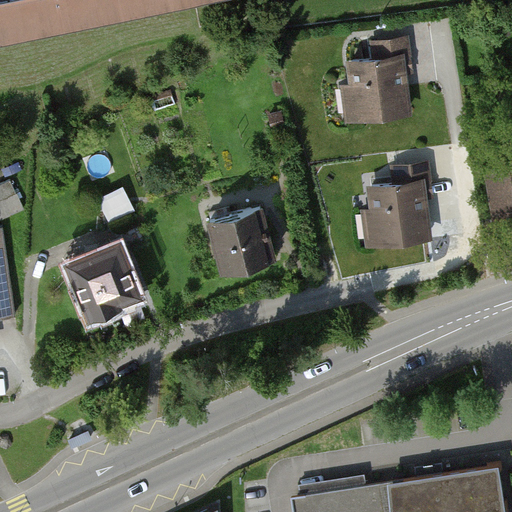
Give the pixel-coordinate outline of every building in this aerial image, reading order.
[(0,0),(0,36),(175,0),(0,0)] [(419,52),(351,61),(359,127),(428,118),(419,52)] [(20,180),(0,188),(0,221),(2,225),(34,211),(20,180)] [(442,180),(372,188),(379,251),(449,243),(442,180)] [(286,202),(229,218),(244,273),(301,257),(286,202)] [(14,227),(0,228),(0,317),(2,318),(27,314),(14,227)] [(145,238),(91,259),(114,319),(168,298),(145,238)] [(511,511),(511,467),(309,502),(310,511),(511,511)]
